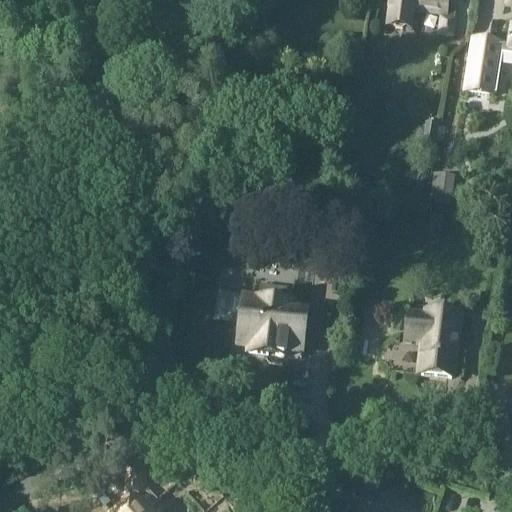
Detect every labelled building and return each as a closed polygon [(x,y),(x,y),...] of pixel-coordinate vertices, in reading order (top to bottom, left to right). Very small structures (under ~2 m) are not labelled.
[(390,0),(387,28),(393,29),(395,33),(402,34),(405,31),(412,32),(414,16),(440,19),(438,37),(452,39),(455,15),(447,14),(448,0),(390,0)] [(470,39),(461,95),(494,100),(503,45),(470,39)] [(438,126),(425,124),(422,145),(435,147),(438,126)] [(428,205),(450,208),(452,193),(431,190),(428,205)] [(300,313),(299,310),(244,301),(233,304),(230,319),(240,324),(238,338),(250,341),(248,356),(268,358),(269,355),(301,361),(308,317),(300,316),(300,313)] [(427,319),(408,317),(405,342),(424,345),(419,378),(451,382),(460,319),(427,316),(427,319)] [(150,511),(152,510),(151,508),(157,503),(147,492),(143,496),(145,472),(129,472),(127,495),(135,496),(137,498),(127,508),(122,502),(111,511),(150,511)]
